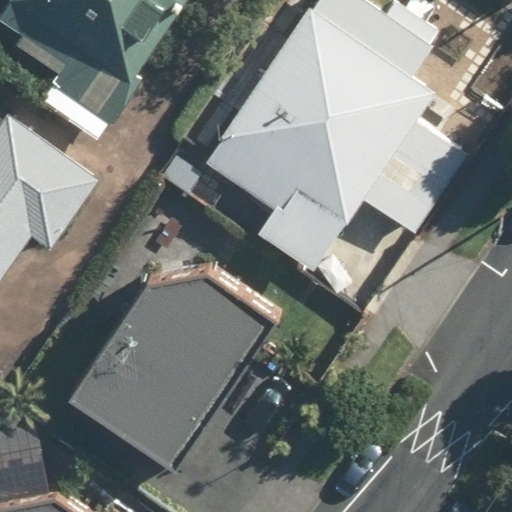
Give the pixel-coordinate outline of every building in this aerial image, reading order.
[(134,67),(168,12),(172,14),(180,0),(6,0),(0,10),(0,18),(74,65),(59,90),(112,123),(143,73),(134,67)] [(411,71),(441,25),(403,0),(387,0),(382,8),(369,0),(299,0),(198,154),(270,201),(253,226),(313,266),(360,194),(414,112),(432,84),(411,71)] [(45,249),(96,179),(2,109),(0,111),(0,270),(26,235),(45,249)] [(196,267),(146,274),(63,400),(167,468),(269,314),(196,267)] [(78,511),(43,488),(0,489),(0,511),(78,511)]
